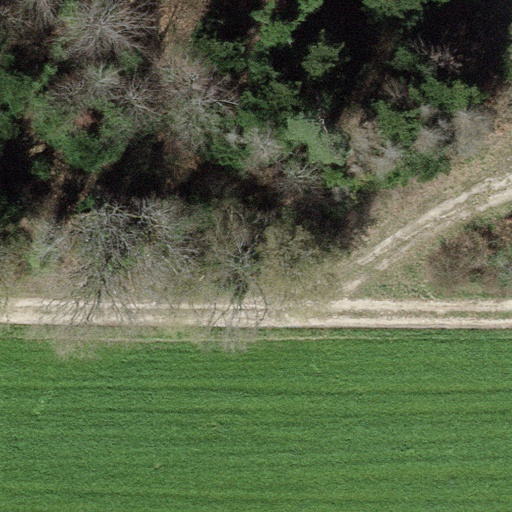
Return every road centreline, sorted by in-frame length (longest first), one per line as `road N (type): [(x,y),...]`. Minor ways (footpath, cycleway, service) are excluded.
road 1 (track): [(0,309),(511,313)]
road 2 (track): [(511,179),(342,280),(317,312)]
